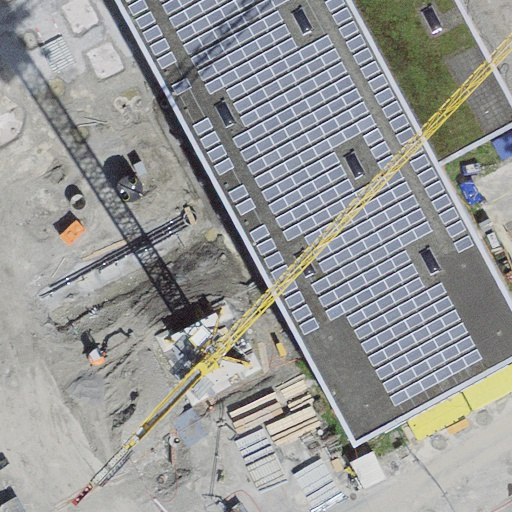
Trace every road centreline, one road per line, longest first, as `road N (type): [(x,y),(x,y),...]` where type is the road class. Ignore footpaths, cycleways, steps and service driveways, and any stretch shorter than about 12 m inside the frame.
road 1 (unknown): [(244,322),(73,7)]
road 2 (unknown): [(386,247),(252,0)]
road 3 (unknown): [(439,0),(511,134)]
